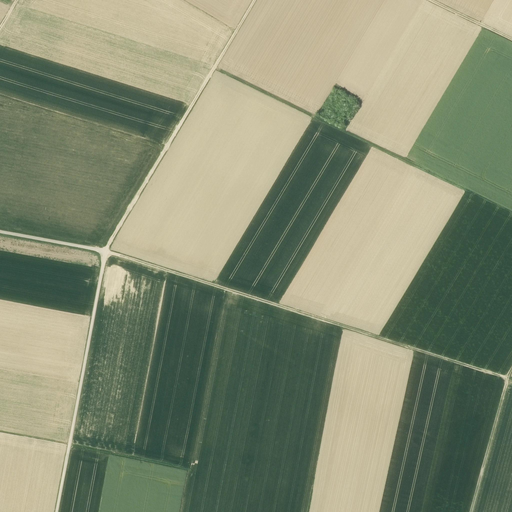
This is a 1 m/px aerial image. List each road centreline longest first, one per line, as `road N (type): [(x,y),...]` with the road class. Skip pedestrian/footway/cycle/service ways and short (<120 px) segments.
road 1 (track): [(511,381),(104,251)]
road 2 (track): [(309,511),(314,491),(0,433)]
road 3 (track): [(511,214),(216,69)]
road 4 (track): [(104,251),(256,0)]
road 5 (track): [(56,511),(104,251)]
road 6 (track): [(474,511),(511,377)]
